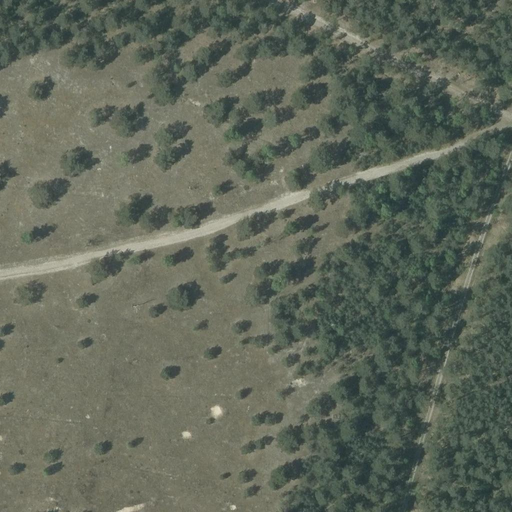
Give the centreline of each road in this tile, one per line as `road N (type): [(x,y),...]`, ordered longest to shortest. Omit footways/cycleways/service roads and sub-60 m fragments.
road 1 (track): [(0,269),(312,192),(511,124)]
road 2 (track): [(401,511),(438,368),(511,147)]
road 3 (track): [(511,117),(271,0)]
